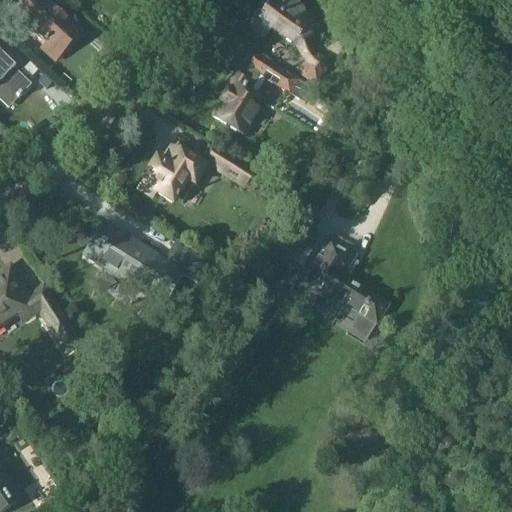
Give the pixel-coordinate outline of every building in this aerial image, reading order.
[(30,0),(18,13),(15,17),(20,21),(19,25),(28,33),(32,33),(46,46),(59,59),(81,35),(79,33),(43,0),(30,0)] [(263,7),(250,27),(265,37),(270,30),(296,48),(299,53),(308,47),(305,42),(318,31),(307,16),(305,18),(292,0),(286,0),(280,4),(279,2),(275,0),(264,0),(262,3),(263,7)] [(0,91),(11,103),(16,98),(18,99),(31,86),(14,69),(15,68),(0,53),(0,36),(5,31),(0,26),(0,91)] [(220,107),(213,118),(244,136),(263,105),(259,102),(261,98),(252,93),(261,79),(253,74),(260,62),(249,55),(242,67),(244,69),(241,74),(238,73),(218,105),(220,107)] [(307,65),(301,68),(305,71),(302,76),(315,85),(325,70),(327,64),(317,57),(316,59),(307,65)] [(260,62),(253,74),(261,79),(287,96),(290,98),(305,108),(314,95),(305,90),(295,84),(260,62)] [(344,112),(336,126),(346,132),(355,119),(344,112)] [(157,161),(139,189),(153,197),(155,193),(172,204),(175,199),(183,204),(187,197),(193,188),(205,170),(191,161),(172,148),(171,149),(173,150),(164,165),(157,161)] [(209,149),(202,160),(221,171),(219,174),(241,189),(250,175),(209,149)] [(85,255),(85,256),(101,266),(104,262),(116,270),(112,276),(130,288),(134,281),(147,289),(144,293),(163,305),(164,304),(163,304),(181,274),(197,284),(210,263),(177,241),(164,262),(105,225),(86,256),(85,255)] [(301,290),(295,300),(311,310),(319,297),(322,293),(358,316),(348,333),(365,342),(388,305),(372,295),(348,280),(360,260),(355,258),(330,242),(307,278),(300,290),(301,290)] [(259,288),(249,303),(275,320),(295,287),(300,290),(307,278),(276,259),(274,262),(259,288)] [(0,323),(3,328),(18,318),(22,323),(38,312),(43,320),(49,330),(61,322),(63,321),(57,312),(43,291),(28,300),(10,271),(0,276),(0,323)] [(234,281),(227,291),(241,299),(247,289),(234,281)] [(0,469),(0,509),(1,509),(2,511),(3,511),(21,501),(0,469)]
